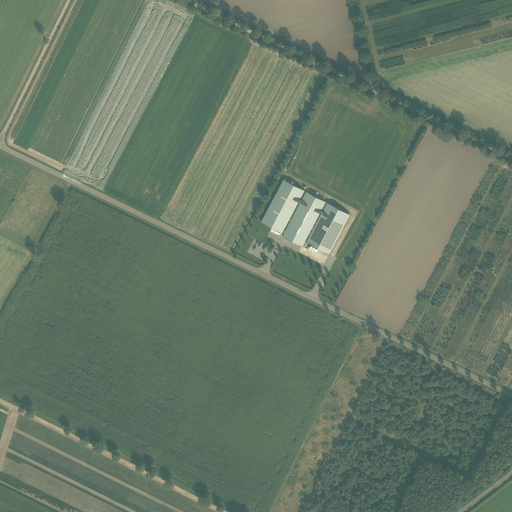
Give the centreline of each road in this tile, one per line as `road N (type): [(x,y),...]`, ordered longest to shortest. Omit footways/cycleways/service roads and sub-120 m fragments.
road 1 (unclassified): [(511,394),(0,146)]
road 2 (track): [(186,0),(511,157)]
road 3 (track): [(224,511),(0,401)]
road 4 (unclassified): [(0,137),(67,0)]
